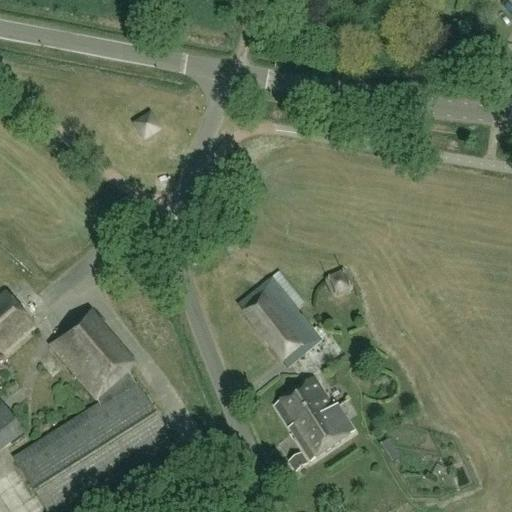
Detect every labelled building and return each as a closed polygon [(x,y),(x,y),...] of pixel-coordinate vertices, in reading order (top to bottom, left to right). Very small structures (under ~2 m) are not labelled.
[(273,281),(238,309),(285,368),(320,341),(273,281)] [(0,302),(0,352),(4,358),(35,330),(6,297),(0,302)] [(15,461),(47,511),(87,511),(178,454),(129,378),(135,373),(88,318),(55,347),(104,404),(15,461)] [(314,382),(275,408),(311,463),(354,434),(337,409),(333,411),(314,382)] [(0,406),(0,457),(30,436),(6,402),(0,406)] [(389,441),(379,447),(392,466),(401,460),(389,441)] [(309,467),(301,457),(288,465),(296,476),(309,467)]
